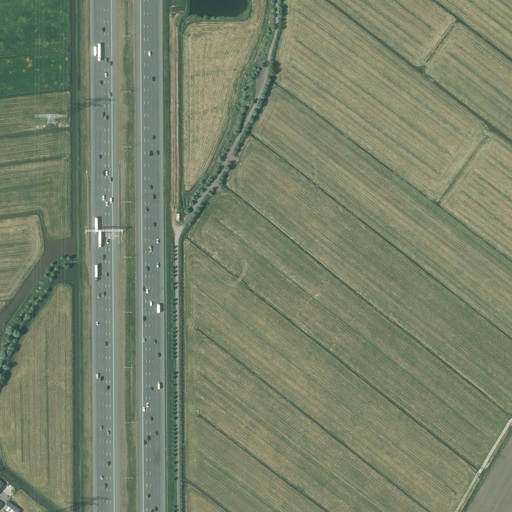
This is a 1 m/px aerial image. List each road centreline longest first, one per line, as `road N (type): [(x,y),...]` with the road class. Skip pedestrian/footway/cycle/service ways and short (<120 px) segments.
road 1 (motorway): [(151,511),(149,0)]
road 2 (motorway): [(102,0),(103,511)]
road 3 (unclassified): [(177,511),(176,237),(183,223)]
